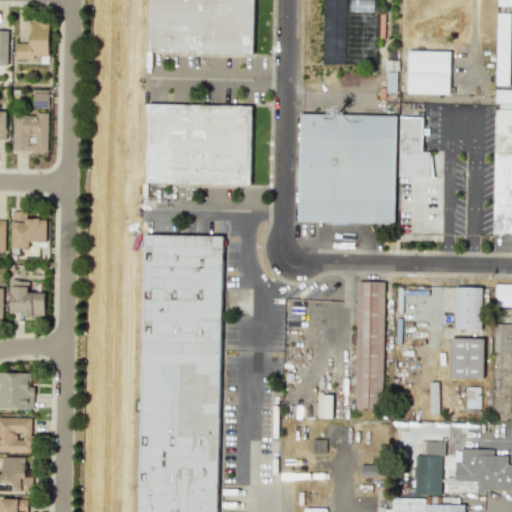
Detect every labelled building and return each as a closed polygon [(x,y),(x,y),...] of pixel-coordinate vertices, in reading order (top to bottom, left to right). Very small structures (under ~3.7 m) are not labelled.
[(146,0),(252,0),(250,54),(146,53),(146,0)] [(510,13),(496,12),(495,85),(508,85),(510,13)] [(49,58),(50,21),(32,21),(32,42),(16,41),(15,57),(49,58)] [(8,31),(0,30),(0,66),(7,67),(8,31)] [(450,51),(407,50),(406,93),(450,94),(450,51)] [(146,104),(247,104),(245,182),(143,181),(146,104)] [(492,234),(511,233),(511,109),(494,109),(492,234)] [(47,151),(48,114),(13,114),(13,151),(47,151)] [(306,116),(304,221),(397,223),(399,118),(306,116)] [(398,177),(428,177),(428,152),(421,152),(421,117),(398,117),(398,177)] [(11,248),(28,248),(28,242),(45,242),(46,219),(26,218),(26,211),(11,211),(11,248)] [(135,511),(141,235),(220,235),(213,511),(135,511)] [(44,292),(28,292),(28,280),(10,280),(10,314),(44,315),(44,292)] [(384,282),(356,282),(354,407),(382,407),(384,282)] [(494,306),(511,306),(511,283),(494,284),(494,306)] [(481,287),(454,287),(453,329),(480,330),(481,287)] [(511,385),(511,358),(511,359),(511,324),(492,324),(492,421),(510,421),(510,385),(511,385)] [(482,378),(483,338),(450,337),(449,377),(482,378)] [(0,408),(31,409),(32,373),(0,372),(0,408)] [(479,408),(479,387),(464,387),(464,399),(465,399),(465,408),(479,408)] [(316,417),(331,418),(331,395),(317,394),(316,417)] [(31,418),(0,416),(0,451),(30,452),(31,418)] [(439,494),(441,454),(444,455),(444,441),(426,440),(425,455),(415,455),(414,494),(439,494)] [(511,463),(507,464),(507,455),(485,455),(485,449),(454,449),(454,480),(476,480),(476,491),(511,490),(511,463)] [(27,457),(2,456),(2,474),(0,474),(0,491),(26,492),(27,457)] [(379,476),(379,464),(359,465),(360,476),(379,476)] [(463,511),(464,504),(440,504),(440,495),(427,495),(427,498),(391,498),(391,507),(375,507),(374,511),(463,511)] [(27,511),(27,499),(0,497),(0,511),(27,511)]
